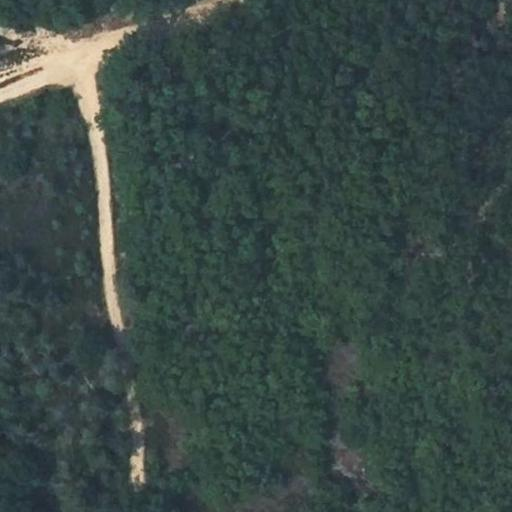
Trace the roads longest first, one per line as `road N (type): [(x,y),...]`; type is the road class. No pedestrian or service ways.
road 1 (track): [(0,88),(85,58),(111,280),(138,416),(139,511)]
road 2 (track): [(258,0),(85,58)]
